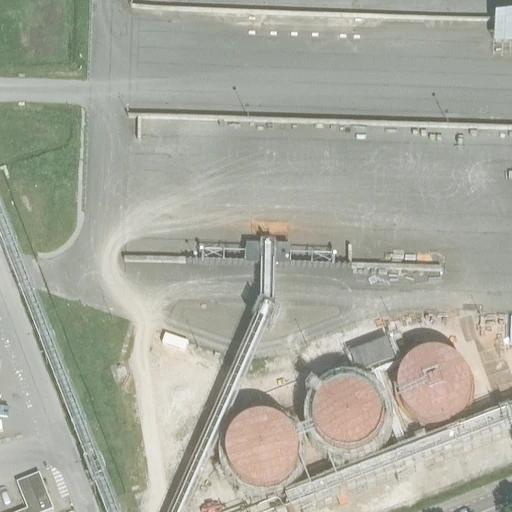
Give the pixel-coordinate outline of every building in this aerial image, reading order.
[(333,14),(256,15),(256,30),(333,29),(333,14)] [(511,47),(511,14),(489,14),(489,47),(511,47)] [(387,343),(350,357),(359,379),(396,365),(387,343)] [(398,388),(397,392),(398,395),(398,399),(399,402),(400,405),(401,408),(403,411),(405,414),(407,416),(409,419),(412,421),(415,423),(418,424),(421,426),(424,427),(427,428),(431,428),(434,428),(437,428),(441,428),(444,427),(447,426),(450,424),(453,423),(456,421),(459,419),(461,416),(463,414),(465,411),(467,408),(468,405),(469,402),(470,399),(470,395),(470,392),(470,388),(470,385),(469,382),(468,379),(467,376),(465,373),(463,370),(461,367),(459,365),(456,363),(453,361),(450,359),(447,358),(444,357),(441,356),(437,355),(434,355),(431,355),(427,356),(424,357),(421,358),(418,359),(415,361),(412,363),(409,365),(407,367),(405,370),(403,373),(401,376),(400,379),(399,382),(398,385),(398,388)] [(312,422),(312,425),(312,429),(312,432),(313,435),(314,439),(316,442),(317,445),(319,447),(321,450),(324,452),(326,455),(329,457),(332,458),(335,460),(338,461),(342,461),(345,462),(348,462),(352,462),(355,461),(358,461),(362,460),(365,458),(368,457),(370,455),(373,452),(375,450),(378,447),(379,445),(381,442),(382,439),(384,435),(384,432),(385,429),(385,425),(385,422),(384,419),(383,415),(382,412),(381,409),(379,406),(378,403),(375,401),(373,399),(370,396),(368,394),(365,393),(362,391),(358,390),(355,390),(352,389),(348,389),(345,389),(342,390),(338,390),(335,391),(332,393),(329,394),(326,396),(324,399),(321,401),(319,403),(317,406),(316,409),(314,412),(313,416),(313,419),(312,422)] [(226,455),(226,459),(226,462),(227,465),(228,469),(229,472),(230,475),(232,478),(234,481),(236,483),(238,486),(241,488),(243,490),(246,491),(249,493),(253,494),(256,495),(259,495),(263,495),(266,495),(269,495),(273,494),(276,493),(279,491),(282,490),(285,488),(287,486),(290,483),(292,481),(294,478),(295,475),(297,472),(298,469),(299,466),(299,462),(299,459),(299,455),(299,452),(298,449),(297,446),(295,443),(294,440),(292,437),(290,434),(287,432),(285,430),(282,428),(279,426),(276,425),(273,424),(269,423),(266,422),(263,422),(259,422),(256,423),(253,424),(249,425),(246,426),(243,428),(241,430),(238,432),(236,434),(234,437),(232,440),(230,443),(229,446),(228,449),(227,452),(226,455)] [(53,511),(39,476),(17,485),(27,511),(53,511)]
